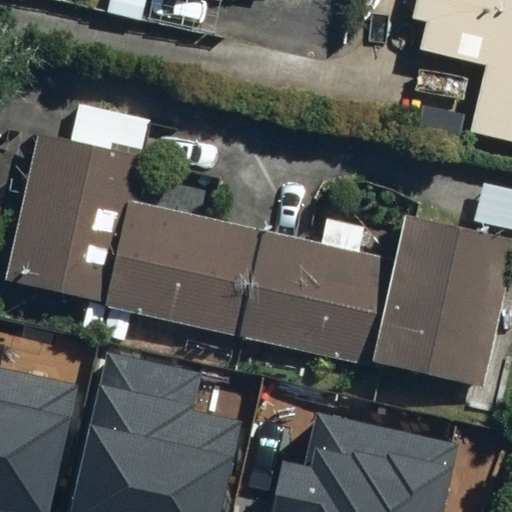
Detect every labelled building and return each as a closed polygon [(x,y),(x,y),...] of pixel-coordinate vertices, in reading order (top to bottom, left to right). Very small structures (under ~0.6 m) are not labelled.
[(143,0),(107,0),(105,11),(139,19),(143,0)] [(217,0),(148,0),(145,17),(209,32),(217,0)] [(511,0),(411,0),(408,17),(424,21),(418,49),(482,62),(467,131),(511,140),(511,0)] [(139,154),(36,132),(4,280),(483,382),(511,246),(511,237),(402,214),(393,257),(129,200),(139,154)] [(511,186),(484,181),(475,225),(511,232),(511,186)] [(207,360),(110,340),(73,511),(220,511),(243,406),(199,397),(207,360)] [(0,501),(51,511),(79,376),(0,359),(0,501)] [(442,511),(462,432),(322,399),(309,451),(289,447),(273,511),(442,511)]
